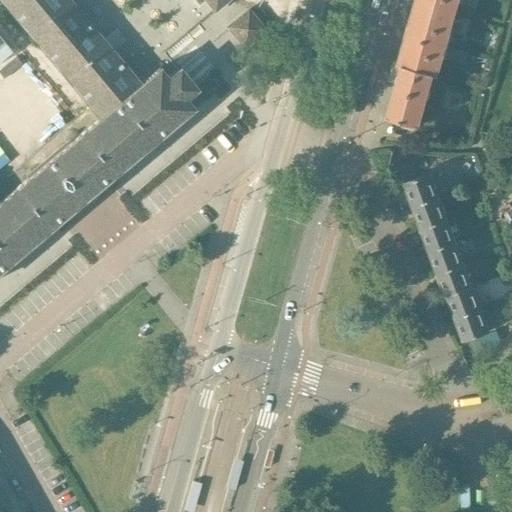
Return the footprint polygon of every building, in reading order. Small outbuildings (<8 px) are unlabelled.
[(0,200),(0,268),(62,216),(63,216),(64,216),(66,216),(67,216),(67,215),(68,214),(67,213),(82,200),(96,188),(97,188),(98,189),(98,188),(99,188),(100,187),(100,186),(101,185),(101,184),(192,107),(184,98),(195,88),(178,68),(167,78),(159,68),(139,84),(68,0),(0,0),(55,65),(47,73),(87,119),(95,112),(99,118),(68,144),(67,144),(66,144),(64,144),(63,145),(63,146),(63,147),(63,148),(62,148),(33,173),(33,172),(32,172),(31,172),(30,173),(30,174),(30,176),(29,176),(29,177),(0,200)] [(228,0),(227,0),(203,0),(214,12),(228,0)] [(417,0),(415,7),(453,19),(458,0),(417,0)] [(415,7),(407,35),(446,46),(453,19),(415,7)] [(244,48),(265,31),(247,10),(227,28),(244,48)] [(446,46),(407,35),(399,64),(403,65),(433,74),(437,76),(446,46)] [(433,74),(403,65),(395,91),(426,100),(433,74)] [(426,100),(395,91),(388,117),(402,121),(401,125),(415,129),(416,126),(418,127),(426,100)] [(405,182),(413,204),(438,195),(429,173),(405,182)] [(438,195),(413,204),(421,227),(446,218),(438,195)] [(446,218),(421,227),(430,249),(454,240),(446,218)] [(454,240),(430,249),(438,272),(462,262),(454,240)] [(462,262),(438,272),(446,294),(471,285),(462,262)] [(471,285),(446,294),(447,295),(448,295),(455,314),(480,305),(472,285),(471,285)] [(491,313),(483,315),(480,305),(455,314),(464,340),(489,331),(489,330),(496,327),(491,313)]
